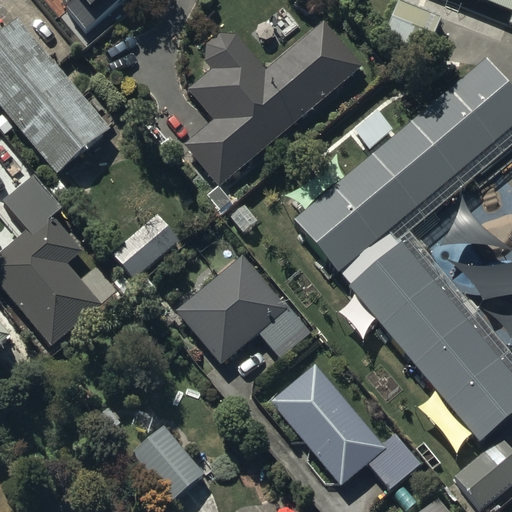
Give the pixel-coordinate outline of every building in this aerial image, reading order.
[(76,0),(67,7),(96,45),(141,9),(134,0),(76,0)] [(511,0),(463,0),(511,19),(511,0)] [(439,24),(398,8),(383,46),(424,62),(439,24)] [(0,38),(0,115),(55,180),(108,135),(15,26),(0,38)] [(212,126),(183,150),(218,191),(359,71),(322,27),(264,76),(234,40),(215,40),(204,50),(202,68),(209,76),(186,95),(212,126)] [(297,226),(479,444),(511,417),(511,372),(401,240),(511,148),(511,108),(483,73),(297,226)] [(65,270),(81,256),(53,223),(59,218),(30,183),(1,207),(25,237),(0,257),(0,289),(51,350),(99,310),(65,270)] [(175,245),(156,222),(111,260),(131,283),(175,245)] [(173,319),(218,372),(257,339),(278,364),(308,339),(241,261),(173,319)] [(0,354),(9,347),(0,336),(0,354)] [(384,455),(313,370),(268,408),(339,492),(366,470),(388,497),(420,470),(398,444),(384,455)] [(170,507),(202,479),(162,432),(130,460),(170,507)] [(482,511),(511,487),(511,460),(498,444),(452,482),(477,511),(482,511)]
